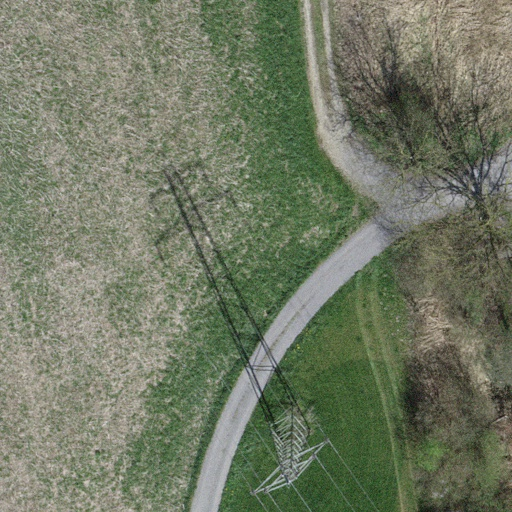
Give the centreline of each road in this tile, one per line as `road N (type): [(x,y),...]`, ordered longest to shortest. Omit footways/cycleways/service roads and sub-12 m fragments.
road 1 (track): [(392,218),(347,243),(265,340),(222,426),(201,511)]
road 2 (track): [(312,0),(333,130),(392,218)]
road 3 (track): [(511,153),(392,218)]
